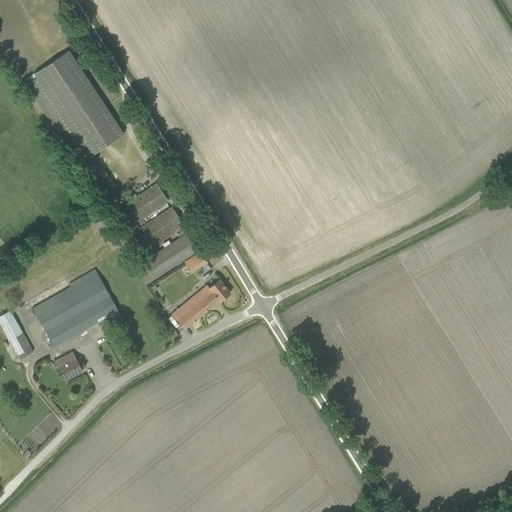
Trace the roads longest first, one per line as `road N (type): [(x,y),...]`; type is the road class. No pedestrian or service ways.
road 1 (unclassified): [(261,305),(72,0)]
road 2 (unclassified): [(261,305),(125,376),(14,485)]
road 3 (unclassified): [(391,511),(261,305)]
